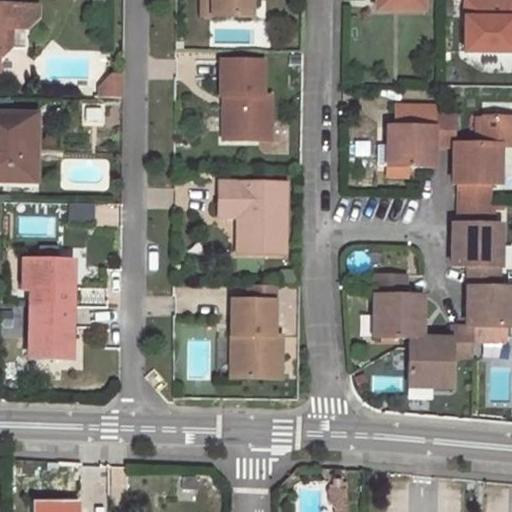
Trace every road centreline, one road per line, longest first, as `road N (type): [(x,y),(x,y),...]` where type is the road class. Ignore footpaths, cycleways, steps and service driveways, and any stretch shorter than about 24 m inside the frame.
road 1 (residential): [(136,0),(134,428)]
road 2 (residential): [(321,0),(318,224)]
road 3 (residential): [(318,224),(328,435)]
road 4 (tertiary): [(511,448),(328,435)]
road 5 (tertiary): [(134,428),(0,424)]
